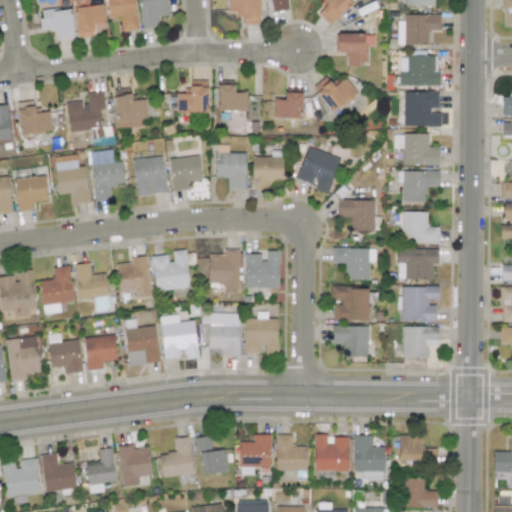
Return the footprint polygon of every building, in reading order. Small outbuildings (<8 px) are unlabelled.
[(102,4),(87,6),(86,0),(72,0),(76,37),(93,36),(92,24),(104,23),(102,4)] [(104,0),(106,18),(119,17),(120,31),(136,29),(133,0),(104,0)] [(137,0),(140,29),(157,27),(156,16),(168,15),(166,0),(137,0)] [(226,0),(227,14),(241,13),(241,24),(259,24),(258,0),(226,0)] [(286,0),(269,0),(271,12),(287,10),(286,0)] [(317,13),(328,25),(351,2),(349,0),(319,0),(325,6),(317,13)] [(511,25),(511,0),(502,0),(503,26),(511,25)] [(41,31),(53,29),(54,39),(73,37),(69,7),(39,11),(41,31)] [(345,64),(364,64),(365,33),(336,33),(335,52),(345,52),(345,64)] [(397,86),(438,86),(438,70),(435,70),(435,56),(398,56),(397,86)] [(311,88),(332,112),(356,92),(343,77),(333,86),(324,76),(311,88)] [(234,84),(216,85),(217,111),(246,110),(245,92),(234,92),(234,84)] [(207,113),(206,86),(188,86),(189,93),(175,93),(175,114),(207,113)] [(111,90),(116,129),(140,126),(139,119),(147,118),(144,99),(130,101),(128,87),(111,90)] [(64,102),(68,132),(90,129),(91,138),(102,136),(98,109),(104,108),(101,91),(82,93),(83,99),(64,102)] [(301,93),(284,92),(284,100),(272,99),(271,118),(300,119),(301,93)] [(402,126),(439,126),(439,111),(436,111),(436,92),(402,92),(402,126)] [(511,97),(501,96),(501,115),(511,115),(511,97)] [(49,112),(34,112),(33,101),(16,102),(17,133),(49,132),(49,112)] [(0,141),(10,141),(6,104),(0,104),(0,141)] [(427,134),(402,133),(401,164),(437,165),(438,146),(426,146),(427,134)] [(339,158),(306,147),(295,178),(313,185),(312,189),(326,194),(339,158)] [(244,152),(214,152),(214,177),(227,177),(227,189),(245,189),(244,152)] [(69,204),(87,202),(84,166),(76,167),(75,155),(53,157),(56,194),(68,193),(69,204)] [(160,155),(130,160),(135,197),(165,192),(160,155)] [(171,191),(187,189),(186,182),(200,181),(197,155),(167,158),(171,191)] [(281,181),(281,157),(251,157),(251,189),(266,189),(266,181),(281,181)] [(93,201),(109,200),(108,186),(123,184),(121,161),(90,164),(93,201)] [(424,202),(423,186),(438,186),(438,170),(395,171),(396,182),(400,182),(400,202),(424,202)] [(46,200),(44,175),(13,179),(16,211),(33,209),(32,201),(46,200)] [(0,213),(10,213),(8,176),(0,176),(0,213)] [(511,198),(511,182),(500,182),(500,198),(511,198)] [(375,200),(337,199),(336,217),(347,217),(347,230),(374,231),(375,200)] [(499,238),(511,238),(511,203),(502,204),(502,223),(499,223),(499,238)] [(426,212),(400,211),(400,242),(437,243),(437,226),(426,226),(426,212)] [(367,262),(373,262),(374,248),(331,247),(330,263),(344,263),(344,279),(367,280),(367,262)] [(436,264),(437,249),(396,248),(395,278),(431,279),(431,264),(436,264)] [(166,255),(150,256),(153,290),(188,287),(185,249),(171,251),(172,261),(167,262),(166,255)] [(238,292),(239,250),(221,249),(220,256),(207,255),(206,291),(238,292)] [(243,253),(243,288),(278,288),(278,250),(263,250),(263,253),(243,253)] [(149,296),(144,256),(129,258),(129,262),(114,264),(117,292),(133,290),(134,298),(149,296)] [(511,264),(499,264),(499,280),(511,280),(511,264)] [(67,265),(51,267),(53,279),(38,281),(42,314),(59,312),(58,303),(71,301),(67,265)] [(30,269),(14,271),(15,275),(0,275),(0,310),(12,309),(13,317),(27,316),(26,307),(34,307),(30,269)] [(400,286),(400,296),(395,296),(395,310),(399,310),(399,321),(433,321),(434,302),(437,302),(437,287),(400,286)] [(366,320),(367,287),(330,287),(330,299),(339,299),(339,305),(332,305),(332,320),(366,320)] [(500,322),(511,322),(511,287),(499,287),(500,322)] [(258,353),(258,345),(264,346),(263,355),(276,355),(277,318),(265,318),(266,312),(256,312),(255,319),(242,319),(241,353),(258,353)] [(237,323),(220,323),(221,313),(200,313),(200,323),(207,323),(206,348),(221,348),(221,356),(237,356),(237,323)] [(154,326),(134,327),(133,319),(123,320),(126,364),(157,363),(154,326)] [(341,344),(341,356),(366,357),(367,326),(330,325),(330,344),(341,344)] [(436,327),(400,326),(400,357),(425,357),(425,345),(436,345),(436,327)] [(511,358),(511,327),(499,327),(498,343),(510,343),(510,358),(511,358)] [(77,339),(59,341),(58,333),(45,334),(49,367),(63,366),(64,373),(80,371),(77,339)] [(3,340),(9,380),(24,378),(24,373),(39,371),(34,336),(3,340)] [(83,337),(84,370),(102,369),(101,361),(115,360),(114,336),(83,337)] [(238,467),(242,467),(242,473),(248,473),(248,467),(269,467),(268,434),(251,434),(251,441),(237,442),(238,467)] [(312,470),(346,471),(347,437),(331,437),(331,445),(325,445),(325,434),(313,434),(312,470)] [(305,446),(290,446),(290,435),(274,435),(275,470),(305,470),(305,446)] [(352,471),(361,471),(360,479),(382,479),(383,446),(370,446),(370,435),(352,435),(352,471)] [(420,436),(397,435),(397,458),(419,458),(420,436)] [(199,474),(226,472),(224,449),(210,451),(209,436),(195,437),(199,474)] [(160,476),(191,473),(188,437),(172,438),(174,452),(158,454),(160,476)] [(491,472),(511,472),(511,438),(508,438),(508,451),(492,451),(491,472)] [(147,445),(116,449),(121,486),(136,484),(135,477),(151,475),(147,445)] [(97,449),(98,461),(84,463),(87,493),(101,492),(100,483),(114,482),(110,448),(97,449)] [(74,488),(71,463),(56,465),(55,453),(39,455),(43,491),(74,488)] [(0,466),(5,497),(39,492),(34,458),(15,460),(14,458),(0,459),(0,466)] [(435,491),(422,491),(422,478),(402,479),(403,507),(435,507),(435,491)] [(345,511),(345,509),(329,509),(328,503),(314,503),(314,511),(345,511)]
